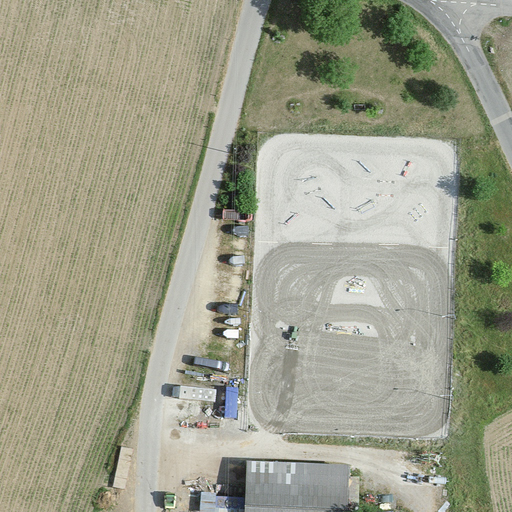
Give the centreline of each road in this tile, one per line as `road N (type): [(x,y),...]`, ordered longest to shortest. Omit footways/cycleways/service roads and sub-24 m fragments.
road 1 (unclassified): [(257,0),(150,428),(149,511)]
road 2 (unclassified): [(511,141),(465,43),(436,7)]
